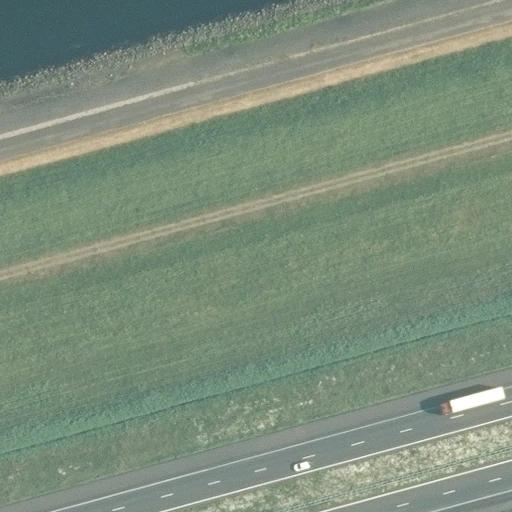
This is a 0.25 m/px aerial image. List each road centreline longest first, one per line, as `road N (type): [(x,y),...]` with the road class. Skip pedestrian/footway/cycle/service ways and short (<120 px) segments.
road 1 (track): [(0,265),(511,123)]
road 2 (motorway): [(511,397),(92,511)]
road 3 (motorway): [(364,511),(511,471)]
